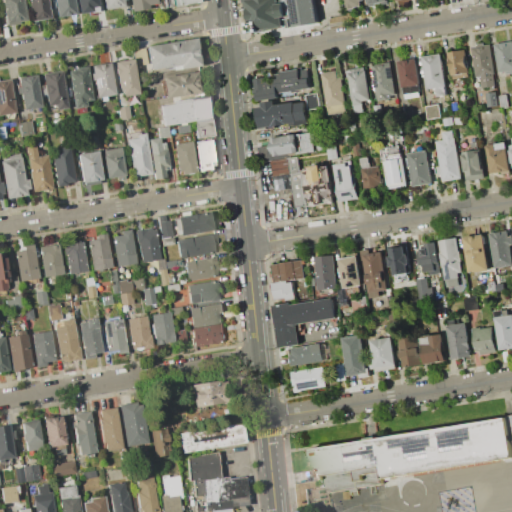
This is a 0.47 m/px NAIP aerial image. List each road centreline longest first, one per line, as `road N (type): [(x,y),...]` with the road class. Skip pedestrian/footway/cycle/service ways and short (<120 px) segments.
road 1 (tertiary): [(275,511),(222,0)]
road 2 (residential): [(511,11),(230,57)]
road 3 (residential): [(249,245),(511,203)]
road 4 (residential): [(260,357),(0,400)]
road 5 (residential): [(511,378),(267,417)]
road 6 (residential): [(0,227),(243,186)]
road 7 (residential): [(225,18),(0,54)]
